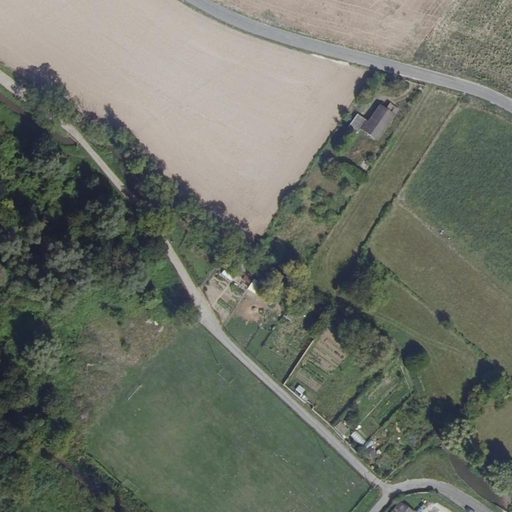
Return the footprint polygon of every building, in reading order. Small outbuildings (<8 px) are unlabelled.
[(370,123),(367,121),(359,115),(350,129),(358,135),(362,137),(365,132),(381,142),(398,117),(397,116),(400,112),(392,106),(389,110),(382,106),(370,123)] [(53,215),(63,201),(57,196),(46,210),(53,215)] [(47,222),(53,215),(46,210),(40,218),(47,222)] [(340,317),(333,313),(329,318),(336,322),(340,317)] [(293,338),(275,363),(287,372),(306,346),(293,338)] [(417,511),(419,510),(400,501),(394,511),(417,511)]
